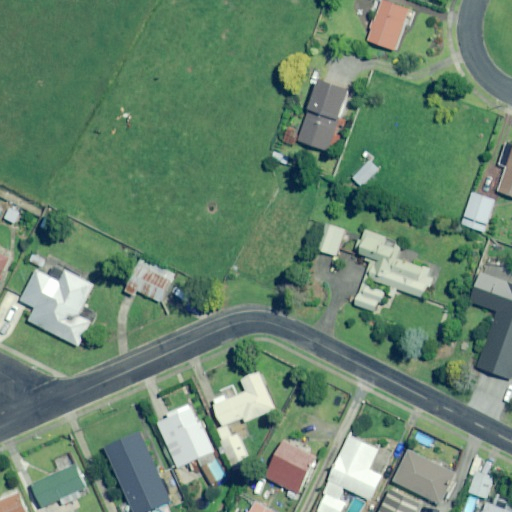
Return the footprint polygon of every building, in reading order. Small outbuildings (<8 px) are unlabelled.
[(412,9),(386,0),(384,0),(370,42),(397,52),(412,9)] [(351,91),(321,81),(300,143),(331,153),(351,91)] [(511,144),(509,143),(504,159),(510,161),(500,193),(511,197),(511,144)] [(290,159),(275,153),(272,160),(287,166),(290,159)] [(380,171),(370,162),(354,180),(363,189),(380,171)] [(497,202),(474,194),(463,225),(485,234),(497,202)] [(57,224),(47,218),(41,228),(51,234),(57,224)] [(346,231),(328,225),(319,251),(338,257),(346,231)] [(360,239),(356,251),(373,259),(367,279),(393,288),(389,297),(396,299),(399,290),(427,300),(436,272),(398,259),(403,244),(370,232),(367,241),(360,239)] [(0,284),(13,260),(0,252),(0,284)] [(99,312),(87,306),(96,286),(67,272),(61,283),(38,272),(23,302),(37,309),(31,322),(69,341),(77,326),(90,332),(99,312)] [(171,284),(149,273),(140,292),(162,303),(171,284)] [(511,285),(482,275),(472,303),(499,313),(479,369),(511,381),(511,285)] [(384,293),(364,285),(358,301),(378,309),(384,293)] [(249,393),(239,398),(234,386),(211,396),(217,410),(225,428),(245,420),(247,423),(277,411),(261,373),(243,381),(249,393)] [(205,434),(192,405),(170,415),(171,419),(160,425),(180,469),(200,461),(203,469),(219,461),(207,433),(205,434)] [(233,438),(229,427),(219,431),(235,472),(252,465),(240,435),(233,438)] [(153,511),(173,504),(143,434),(108,448),(135,511),(153,511)] [(380,450),(351,437),(318,511),(343,511),(347,504),(340,501),(345,489),(373,501),(383,477),(371,472),(380,450)] [(319,458),(286,441),(267,479),(300,496),(319,458)] [(457,474),(411,452),(396,483),(442,505),(457,474)] [(90,496),(78,467),(35,486),(45,509),(63,501),(65,507),(90,496)] [(496,479),(478,472),(471,494),(489,500),(496,479)] [(511,511),(511,500),(493,493),(485,511),(511,511)] [(0,502),(0,511),(24,511),(18,495),(0,502)] [(419,511),(421,511),(389,495),(380,511),(419,511)]
